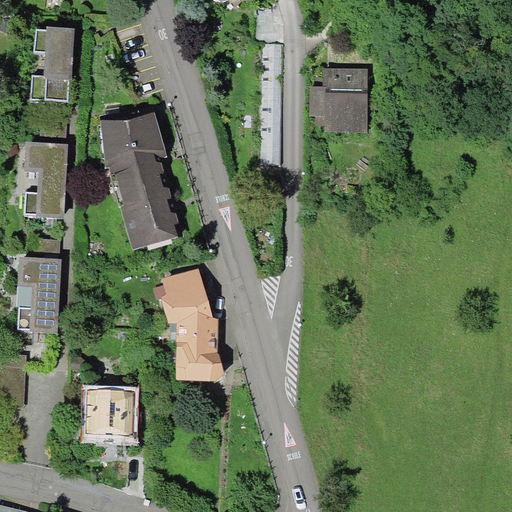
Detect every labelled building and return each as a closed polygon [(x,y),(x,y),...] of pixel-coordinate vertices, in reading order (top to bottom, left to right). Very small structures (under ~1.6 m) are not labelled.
[(28,104),(66,107),(70,36),(33,34),(31,57),(44,58),(43,80),(29,79),(28,104)] [(255,168),(278,169),(280,47),(257,47),(255,168)] [(363,132),(364,75),(321,74),(321,82),(313,81),(313,92),(308,92),(307,118),(323,118),(323,131),(326,134),(359,135),(363,132)] [(152,161),(160,158),(147,115),(101,122),(106,169),(111,168),(126,221),(122,225),(128,247),(134,248),(134,250),(178,237),(152,161)] [(21,219),(59,221),(63,151),(25,149),(24,174),(38,175),(37,196),(23,196),(21,219)] [(15,333),(53,336),(56,265),(19,263),(17,289),(32,289),(30,311),(16,310),(15,333)] [(194,275),(162,284),(167,300),(162,303),(167,324),(176,325),(175,382),(212,383),(219,377),(215,359),(212,359),(213,324),(208,324),(194,275)] [(123,356),(150,357),(151,334),(132,333),(132,344),(124,344),(123,356)] [(128,425),(129,397),(87,395),(85,438),(81,440),(81,448),(130,450),(131,442),(127,439),(130,436),(130,428),(128,425)]
